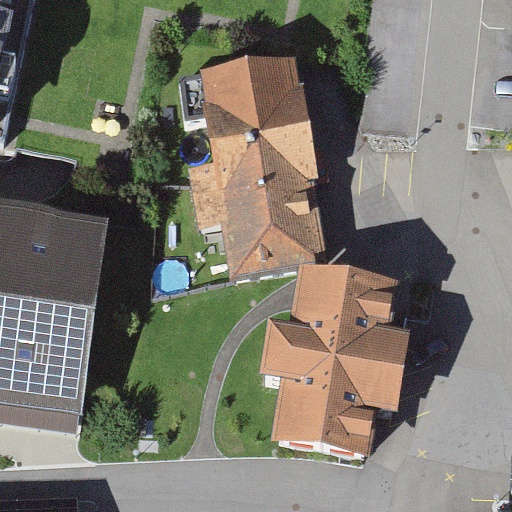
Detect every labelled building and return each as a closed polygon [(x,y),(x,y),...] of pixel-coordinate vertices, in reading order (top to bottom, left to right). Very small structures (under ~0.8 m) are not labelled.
[(0,0),(0,109),(23,0),(0,0)] [(215,161),(310,148),(301,75),(183,88),(189,134),(212,130),(215,161)] [(326,276),(310,148),(215,161),(217,180),(193,184),(200,242),(227,239),(233,288),(326,276)] [(0,416),(102,432),(130,236),(0,217),(0,416)] [(357,297),(304,288),(295,345),(276,342),(267,395),(288,398),(278,459),(373,474),(381,425),(402,429),(406,399),(413,358),(403,356),(392,355),(400,304),(357,297)]
